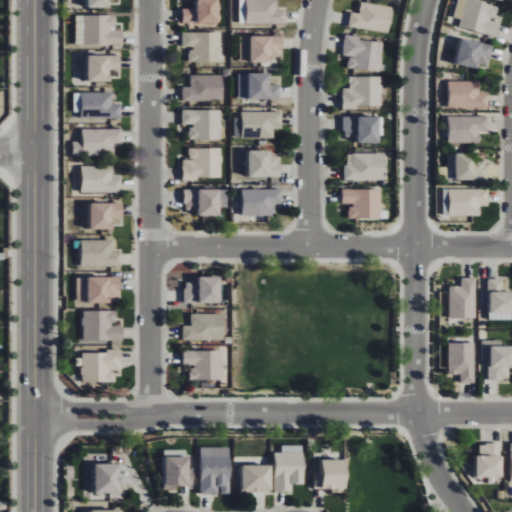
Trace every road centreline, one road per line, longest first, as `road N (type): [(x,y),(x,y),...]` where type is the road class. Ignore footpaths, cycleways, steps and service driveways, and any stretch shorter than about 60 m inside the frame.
road 1 (residential): [(426,0),(414,74),(414,395),(429,457),(461,511)]
road 2 (tertiary): [(34,0),(34,511)]
road 3 (residential): [(149,0),(149,414)]
road 4 (residential): [(149,414),(511,414)]
road 5 (residential): [(149,247),(511,247)]
road 6 (residential): [(317,0),(308,247)]
